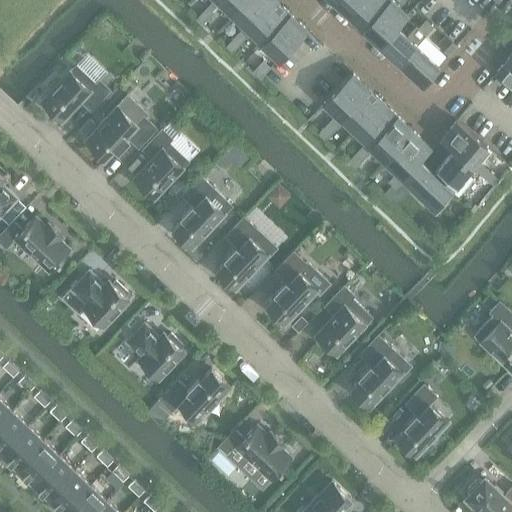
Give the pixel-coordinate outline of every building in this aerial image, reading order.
[(219,0),(212,0),(206,7),(212,13),(222,3),(219,0)] [(219,0),(222,3),(233,13),(246,0),(219,0)] [(246,0),(233,13),(245,25),(236,34),(242,40),(252,31),(248,27),(273,0),(246,0)] [(273,0),(248,27),(252,31),(263,42),(291,13),(276,0),(273,0)] [(334,0),(349,14),(361,0),(334,0)] [(361,0),(349,14),(364,27),(389,0),(361,0)] [(396,26),(407,13),(392,0),(389,0),(364,27),(380,42),(395,25),(396,26)] [(197,17),(203,23),(212,13),(206,7),(197,17)] [(279,57),(307,28),(291,13),(263,42),(279,57)] [(434,25),(426,18),(418,27),(426,34),(434,25)] [(417,44),(396,26),(395,25),(380,42),(401,61),(417,44)] [(226,45),(232,51),(242,40),(236,34),(226,45)] [(446,36),(439,44),(449,53),(456,45),(446,36)] [(423,82),(438,65),(417,44),(401,61),(423,82)] [(511,55),(510,54),(496,71),(511,84),(511,55)] [(260,77),(271,67),(263,59),(253,70),(260,77)] [(41,101),(61,120),(81,100),(91,109),(110,89),(100,79),(96,83),(76,64),(41,101)] [(305,121),(306,121),(325,101),(337,112),(341,116),(368,87),(352,72),(305,121)] [(344,119),(356,130),(383,101),(368,87),(341,116),(337,112),(328,122),(335,129),(344,119)] [(118,104),(85,139),(105,157),(110,152),(115,146),(118,148),(129,137),(139,146),(148,137),(157,127),(151,122),(145,116),(148,113),(128,94),(118,104)] [(383,101),(356,130),(367,140),(370,144),(398,115),(383,101)] [(374,147),(386,159),(413,130),(398,115),(370,144),(367,140),(357,150),(365,157),(374,147)] [(90,117),(79,128),(86,134),(96,123),(90,117)] [(510,164),(456,119),(442,136),(455,147),(473,162),(476,158),(486,145),(510,164)] [(318,132),(325,139),(335,129),(328,122),(318,132)] [(189,160),(169,141),(172,137),(162,128),(143,148),(153,158),(134,178),(154,197),(189,160)] [(405,177),(402,174),(429,145),(413,130),(386,159),(398,170),(388,180),(396,187),(405,177)] [(232,140),(223,150),(230,156),(236,156),(242,149),(232,140)] [(434,173),(418,157),(430,145),(429,145),(402,174),(405,177),(436,206),(451,189),(433,173),(434,173)] [(482,175),(487,168),(476,158),(473,162),(455,147),(434,173),(433,173),(451,189),(458,195),(473,177),(465,171),(470,165),(482,175)] [(347,160),(355,167),(365,157),(357,150),(347,160)] [(0,214),(17,197),(2,183),(6,178),(2,174),(5,171),(0,166),(0,214)] [(499,178),(487,168),(482,175),(493,184),(499,178)] [(192,246),(228,209),(232,205),(200,174),(182,193),(192,203),(181,214),(184,217),(173,228),(192,246)] [(178,179),(170,189),(177,196),(186,187),(178,179)] [(0,233),(0,240),(6,247),(15,237),(49,270),(70,248),(60,238),(63,235),(49,221),(46,225),(35,215),(22,229),(13,220),(0,233)] [(258,226),(256,228),(244,216),(226,235),(235,244),(225,255),(227,258),(216,269),(236,288),(268,253),(277,245),(258,226)] [(318,288),(299,270),(306,262),(293,250),(275,269),(285,279),(274,290),(277,293),(266,304),(286,322),(318,288)] [(72,288),(63,297),(78,311),(83,307),(103,326),(129,298),(125,295),(128,291),(116,280),(113,283),(109,279),(105,284),(89,269),(72,288)] [(373,315),(353,296),(354,294),(344,284),(324,305),(332,313),(322,325),(324,327),(313,339),(333,357),(373,315)] [(46,300),(41,305),(46,310),(51,305),(46,300)] [(511,368),(511,330),(511,329),(511,328),(511,311),(500,300),(490,311),(494,314),(475,334),(511,369),(511,368)] [(171,332),(168,335),(164,331),(159,336),(144,322),(127,340),(142,354),(138,359),(158,378),(184,351),(180,347),(183,344),(171,332)] [(378,334),(360,353),(370,362),(359,374),(362,376),(351,387),(370,406),(403,371),(411,363),(392,345),(391,346),(378,334)] [(444,344),(441,356),(450,358),(453,346),(444,344)] [(19,370),(9,360),(3,366),(13,377),(19,370)] [(172,410),(179,402),(198,420),(231,386),(211,367),(200,379),(198,376),(187,388),(177,378),(159,397),(172,410)] [(35,385),(24,375),(18,381),(29,392),(35,385)] [(429,402),(437,395),(424,383),(406,402),(415,411),(405,423),(407,425),(397,436),(416,455),(449,420),(429,402)] [(51,400),(40,390),(34,396),(44,406),(51,400)] [(0,421),(12,408),(0,396),(0,421)] [(66,415),(56,405),(49,411),(60,421),(66,415)] [(0,421),(0,449),(2,451),(28,423),(12,408),(0,421)] [(82,430),(72,420),(66,426),(76,437),(82,430)] [(2,451),(17,466),(44,438),(28,423),(2,451)] [(228,455),(237,445),(271,478),(292,456),(281,446),(285,443),(271,430),(267,433),(257,423),(244,437),(235,428),(218,446),(228,455)] [(97,445),(87,435),(81,441),(91,451),(97,445)] [(17,466),(33,481),(60,453),(44,438),(17,466)] [(113,460),(103,449),(96,456),(107,466),(113,460)] [(33,481),(49,496),(75,468),(60,453),(33,481)] [(129,475),(119,464),(112,471),(123,481),(129,475)] [(49,496),(64,511),(91,483),(75,468),(49,496)] [(511,511),(511,486),(505,494),(485,475),(481,479),(478,476),(466,489),(469,492),(465,496),(482,511),(511,511)] [(145,490),(134,479),(128,486),(138,496),(145,490)] [(300,511),(343,511),(341,509),(351,498),(332,480),(300,511)] [(64,511),(65,511),(93,511),(107,498),(91,483),(64,511)] [(160,505),(150,494),(144,500),(154,511),(160,505)] [(93,511),(121,511),(107,498),(93,511)]
